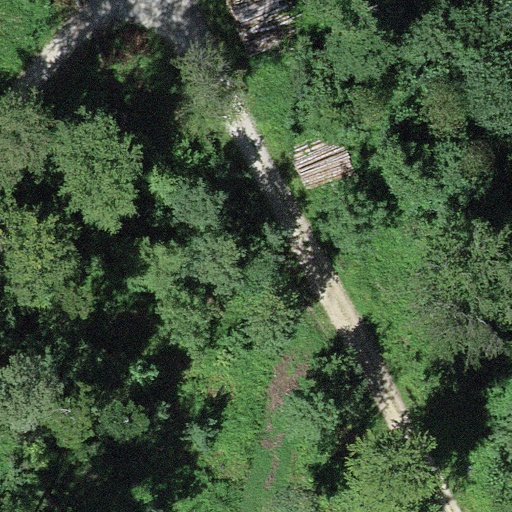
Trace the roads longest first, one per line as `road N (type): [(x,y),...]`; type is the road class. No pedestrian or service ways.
road 1 (track): [(468,511),(323,301),(182,0)]
road 2 (track): [(0,111),(103,0)]
